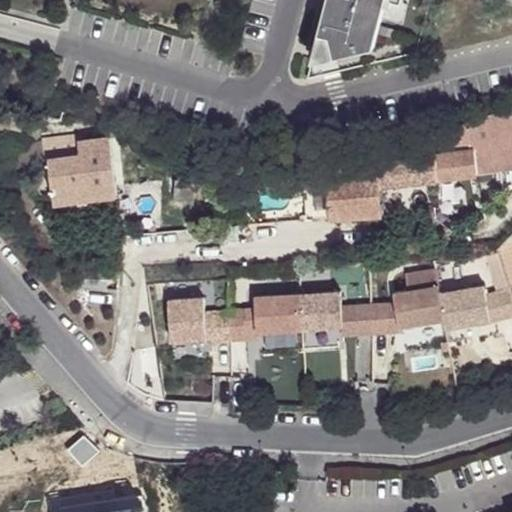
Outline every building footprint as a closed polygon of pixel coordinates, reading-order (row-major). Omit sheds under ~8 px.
[(511,0),(324,0),(311,58),(373,44),(384,0),(511,0)] [(40,131),(44,117),(45,115),(0,102),(0,129),(4,131),(6,124),(39,133),(40,131)] [(433,129),(436,145),(438,153),(471,149),(475,171),(511,166),(511,106),(494,110),(494,111),(480,114),(480,117),(462,120),(461,122),(433,129)] [(40,131),(73,138),(75,123),(50,119),(44,117),(40,131)] [(6,124),(4,131),(37,140),(39,133),(6,124)] [(47,142),(49,160),(81,155),(80,143),(79,137),(73,138),(47,142)] [(80,143),(81,155),(112,151),(110,140),(80,143)] [(112,151),(117,195),(131,193),(125,149),(112,151)] [(471,149),(438,153),(434,153),(436,178),(475,174),(475,171),(471,149)] [(81,155),(49,160),(55,203),(117,195),(112,151),(81,155)] [(434,153),(362,161),(364,171),(365,186),(382,185),(436,178),(434,153)] [(331,204),(332,217),(384,212),(382,185),(365,186),(364,171),(328,175),(329,185),(331,204)] [(331,204),(329,185),(312,186),(314,205),(331,204)] [(393,292),(395,302),(399,327),(402,326),(444,319),(445,326),(491,317),(486,292),(484,283),(440,292),(435,268),(405,273),(407,290),(393,292)] [(511,284),(494,290),(502,318),(511,315),(511,284)] [(494,290),(486,292),(491,317),(492,322),(502,318),(494,290)] [(341,291),(255,295),(256,308),(257,330),(342,326),(341,305),(341,291)] [(203,296),(168,298),(170,337),(203,336),(205,336),(204,310),(203,296)] [(395,302),(387,303),(389,332),(402,331),(402,326),(399,327),(395,302)] [(387,303),(355,304),(356,334),(389,332),(387,303)] [(355,304),(341,305),(342,326),(343,335),(356,334),(355,304)] [(248,308),(209,310),(211,340),(249,338),(248,308)] [(248,308),(249,338),(258,337),(257,330),(256,308),(248,308)] [(209,310),(204,310),(205,336),(203,336),(203,340),(211,340),(209,310)]
